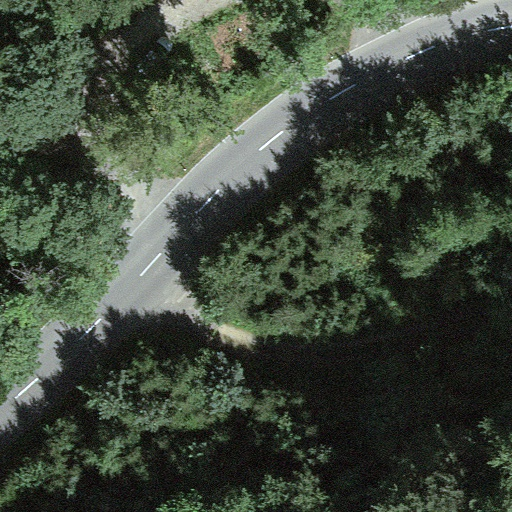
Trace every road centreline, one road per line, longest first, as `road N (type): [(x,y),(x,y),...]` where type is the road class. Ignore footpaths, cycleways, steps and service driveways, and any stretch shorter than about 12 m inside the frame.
road 1 (track): [(511,317),(317,357),(213,340),(128,272),(82,139),(130,39),(189,0)]
road 2 (tertiary): [(511,24),(397,58),(306,106),(0,401)]
road 3 (track): [(349,0),(507,24)]
